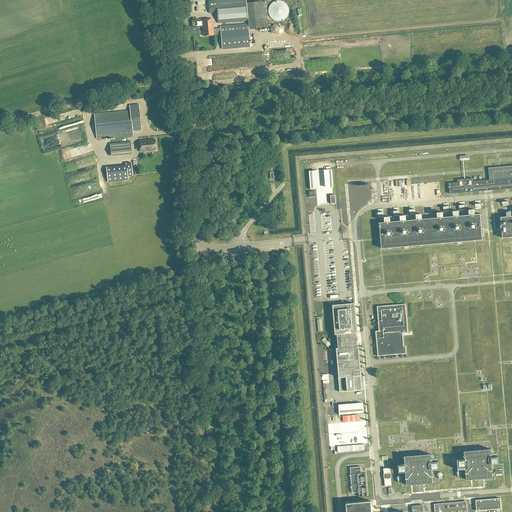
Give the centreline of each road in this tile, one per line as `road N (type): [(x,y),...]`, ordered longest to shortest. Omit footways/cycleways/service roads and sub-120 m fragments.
road 1 (unclassified): [(218,511),(170,0)]
road 2 (track): [(167,92),(147,85),(0,125)]
